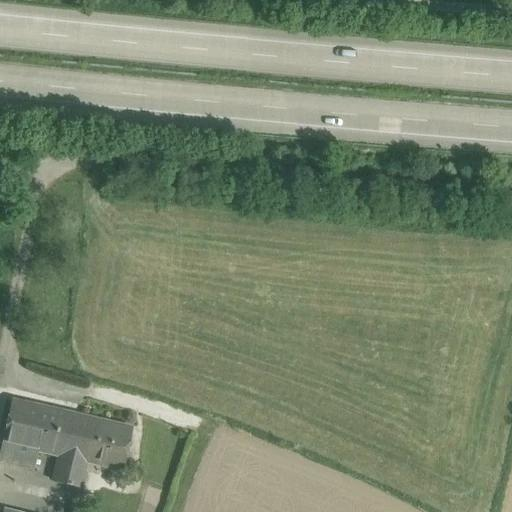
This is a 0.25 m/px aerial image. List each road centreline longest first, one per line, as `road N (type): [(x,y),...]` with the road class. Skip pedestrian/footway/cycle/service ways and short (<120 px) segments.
road 1 (motorway): [(511,72),(0,24)]
road 2 (motorway): [(0,82),(265,112),(511,128)]
road 3 (unclassified): [(33,166),(286,172),(511,194)]
road 4 (unclassified): [(33,166),(0,364)]
road 5 (unclassified): [(377,0),(511,8)]
